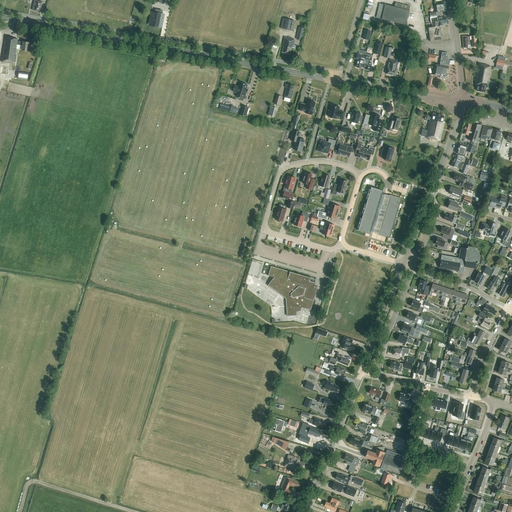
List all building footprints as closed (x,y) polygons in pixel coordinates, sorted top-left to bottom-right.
[(40,12),(42,2),(37,1),(36,0),(34,0),(32,10),(40,12)] [(394,7),(385,5),(381,19),(406,25),(410,6),(395,2),(394,7)] [(430,17),(438,16),(442,15),(441,11),(445,11),(444,3),(434,4),(435,12),(430,13),(430,17)] [(152,17),(150,25),(157,28),(159,24),(160,24),(162,15),(161,15),(162,12),(155,10),(154,13),(151,12),(150,17),(152,17)] [(442,15),(438,16),(438,18),(430,19),(430,22),(432,22),(432,27),(428,27),(430,42),(442,40),(441,36),(442,35),(441,33),(440,26),(446,25),(445,23),(446,23),(445,17),(442,17),(442,15)] [(292,31),(295,21),(283,18),(281,28),(292,31)] [(304,29),(299,27),(296,40),(301,41),(304,29)] [(476,46),(475,35),(471,36),(462,36),(463,48),(467,47),(467,48),(470,48),(469,40),(471,40),(472,47),(476,46)] [(14,63),(15,55),(17,44),(22,45),(22,50),(28,51),(30,43),(23,42),(17,41),(18,39),(5,37),(1,62),(10,63),(10,62),(14,63)] [(293,48),(295,40),(284,37),(282,46),(283,47),(282,52),(290,54),(292,48),(293,48)] [(382,43),(377,42),(374,53),(379,54),(382,43)] [(447,75),(449,63),(447,53),(442,52),(440,65),(435,64),(433,74),(445,77),(447,75)] [(363,67),(366,54),(362,53),(362,55),(357,54),(356,59),(358,59),(356,67),(361,68),(361,67),(363,67)] [(502,69),(505,57),(498,56),(498,59),(497,59),(495,68),(502,69)] [(397,69),(398,62),(389,60),(388,68),(387,68),(386,74),(395,76),(397,69)] [(487,87),(491,67),(487,66),(487,65),(478,63),(474,84),(477,84),(476,86),(477,87),(476,91),(485,92),(485,89),(486,89),(486,87),(487,87)] [(28,74),(28,72),(19,71),(18,78),(27,80),(28,74)] [(235,85),(234,86),(233,86),(233,87),(232,87),(232,88),(232,89),(232,90),(233,90),(233,92),(237,93),(236,96),(244,99),(246,92),(247,92),(248,89),(246,89),(247,85),(240,82),(239,87),(235,85)] [(291,99),(293,91),(292,91),(293,85),(286,84),(285,87),(286,88),(284,97),(291,99)] [(314,108),(315,103),(308,101),(307,105),(300,103),(298,110),(305,112),(304,112),(312,115),(312,114),(313,114),(314,114),(315,109),(315,108),(314,108)] [(344,112),(339,110),(340,107),(331,105),(330,111),(328,110),(327,115),(328,116),(336,119),(336,118),(342,120),(344,112)] [(246,116),(249,108),(242,106),(239,114),(246,116)] [(361,124),(363,117),(359,116),(360,113),(358,113),(356,110),(350,113),(351,116),(350,121),(357,123),(361,124)] [(378,120),(379,116),(372,113),(369,124),(374,126),(373,130),(379,132),(382,121),(378,120)] [(442,122),(444,116),(433,113),(432,117),(431,117),(430,120),(427,130),(422,129),(421,135),(426,137),(440,140),(444,122),(442,122)] [(398,130),(401,119),(393,117),(392,121),(388,120),(386,129),(392,131),(393,128),(398,130)] [(475,146),(476,142),(481,126),(472,123),(466,121),(463,134),(468,135),(467,139),(472,141),(471,145),(468,144),(468,146),(459,143),(456,153),(464,156),(466,151),(473,153),(475,147),(475,146)] [(350,129),(348,126),(345,127),(341,126),(340,131),(350,134),(351,129),(350,129)] [(490,140),(490,138),(490,137),(492,129),(483,126),(481,135),(480,138),(481,139),(485,140),(486,140),(486,139),(490,140)] [(493,129),(489,143),(493,144),(492,148),(498,150),(500,144),(496,143),(496,140),(498,140),(500,131),(493,129)] [(301,151),(304,140),(299,139),(301,132),(293,130),(290,140),(295,141),(293,149),(301,151)] [(333,148),(336,141),(329,139),(328,143),(321,141),(320,146),(319,146),(318,151),(322,152),(322,151),(328,153),(330,147),(333,148)] [(343,155),(346,146),(343,145),(343,142),(338,141),(336,148),(339,149),(337,155),(340,155),(343,155)] [(346,146),(343,155),(346,156),(345,157),(348,158),(350,152),(353,153),(355,144),(352,143),(351,147),(346,146)] [(363,158),(366,148),(363,147),(363,145),(358,143),(356,151),(359,151),(357,157),(360,158),(360,157),(363,158)] [(366,148),(363,158),(366,159),(365,160),(369,160),(370,155),(373,155),(375,148),(369,146),(369,149),(366,148)] [(393,152),(394,148),(389,147),(388,150),(383,148),(380,156),(386,158),(385,160),(390,162),(391,158),(393,159),(395,153),(393,152)] [(453,160),(461,163),(463,157),(455,155),(453,160)] [(463,163),(461,163),(453,160),(451,166),(459,169),(459,168),(462,168),(460,172),(465,174),(468,165),(463,164),(463,163)] [(487,173),(481,171),(479,179),(485,181),(487,173)] [(311,190),(313,183),(314,179),(311,178),(312,175),(305,173),(302,182),(307,184),(305,188),(311,190)] [(471,190),(473,185),(465,182),(467,178),(455,173),(453,179),(456,180),(456,181),(460,183),(459,186),(463,187),(471,190)] [(328,183),(330,176),(323,174),(321,181),(320,181),(319,186),(327,188),(328,183)] [(292,189),(295,178),(288,176),(284,187),(283,191),(284,191),(282,197),(292,200),(294,194),(291,193),(292,189)] [(346,186),(348,181),(340,179),(338,185),(335,184),(332,193),(336,195),(337,191),(344,194),(345,190),(346,190),(347,186),(346,186)] [(456,188),(450,186),(448,193),(451,194),(451,195),(459,198),(462,191),(456,188)] [(375,188),(372,187),(371,187),(370,190),(369,189),(366,198),(368,199),(366,204),(364,204),(362,213),(363,213),(362,219),(360,218),(358,227),(359,227),(358,230),(370,234),(370,233),(372,233),(372,232),(378,233),(378,234),(390,238),(402,198),(390,195),(390,196),(382,193),(383,190),(375,188)] [(489,206),(494,208),(497,198),(498,195),(490,193),(488,199),(491,200),(489,206)] [(500,199),(497,198),(494,208),(500,209),(501,206),(504,207),(507,197),(501,195),(500,199)] [(471,206),(472,202),(471,202),(472,199),(465,196),(462,202),(471,206)] [(328,209),(338,212),(340,206),(332,204),(333,200),(324,198),(323,203),(328,205),(329,206),(328,209)] [(459,212),(461,208),(457,206),(458,204),(450,201),(448,208),(456,211),(459,212)] [(282,221),(286,209),(278,207),(277,211),(276,212),(276,214),(275,219),(277,220),(277,221),(279,222),(280,221),(282,221)] [(336,218),(338,212),(328,209),(327,212),(326,213),(323,212),(321,217),(327,219),(328,216),(336,218)] [(306,222),(309,214),(303,212),(302,216),(297,214),(293,225),(301,227),(303,220),(306,222)] [(454,216),(449,214),(448,215),(445,214),(443,219),(451,222),(451,223),(454,224),(454,223),(456,224),(455,228),(463,231),(464,226),(457,224),(459,219),(453,217),(454,216)] [(320,227),(332,231),(334,225),(325,222),(324,226),(321,225),(320,227)] [(494,230),(496,224),(489,222),(488,224),(482,223),(480,230),(486,232),(485,235),(489,237),(489,236),(495,237),(497,231),(494,230)] [(331,236),(332,231),(320,227),(319,229),(323,230),(321,234),(331,236)] [(454,231),(445,227),(445,229),(442,227),(440,232),(448,235),(449,234),(452,235),(454,231)] [(507,247),(510,240),(508,239),(509,236),(511,232),(504,228),(499,237),(504,240),(502,244),(507,247)] [(445,250),(447,246),(448,243),(445,242),(445,241),(437,238),(435,244),(438,245),(437,248),(445,250)] [(476,249),(474,247),(471,246),(468,246),(467,248),(466,248),(466,249),(461,248),(459,258),(441,255),(441,260),(439,268),(458,271),(457,272),(463,274),(465,267),(475,268),(476,263),(477,263),(477,262),(479,262),(480,259),(480,256),(479,254),(478,251),(476,249)] [(310,278),(271,266),(268,276),(274,278),(273,279),(268,286),(285,299),(286,316),(296,316),(296,311),(301,311),(302,307),(311,310),(317,287),(314,286),(315,282),(309,281),(310,278)] [(495,285),(498,286),(501,279),(495,276),(499,268),(496,266),(491,275),(494,277),(492,282),(491,281),(487,288),(492,291),(495,285)] [(489,275),(492,270),(486,267),(483,272),(482,274),(478,272),(474,281),(480,285),(485,276),(486,274),(489,275)] [(427,295),(428,291),(429,286),(426,285),(426,281),(421,280),(418,288),(421,289),(420,293),(427,295)] [(437,294),(440,286),(433,284),(430,291),(429,295),(431,296),(432,292),(437,294)] [(505,289),(507,285),(505,284),(503,288),(499,295),(504,297),(507,290),(505,289)] [(443,300),(447,288),(440,286),(437,294),(442,295),(441,299),(443,300)] [(451,298),(454,291),(447,288),(443,300),(445,301),(446,297),(451,298)] [(457,305),(461,293),(454,291),(451,298),(456,300),(455,304),(457,305)] [(461,293),(457,305),(459,305),(460,301),(465,303),(468,295),(461,293)] [(482,307),(485,303),(476,298),(473,303),(482,307)] [(421,313),(424,308),(419,306),(420,303),(413,300),(410,306),(418,309),(417,311),(421,313)] [(489,307),(485,305),(482,311),(486,314),(487,311),(494,315),(497,311),(494,309),(495,308),(490,306),(489,307)] [(417,323),(419,316),(416,315),(408,312),(406,318),(413,321),(413,322),(417,323)] [(454,324),(459,315),(453,312),(449,320),(450,320),(449,322),(454,324)] [(488,327),(491,322),(489,321),(489,320),(485,318),(486,315),(480,312),(478,316),(480,317),(477,321),(481,324),(488,327)] [(432,323),(433,319),(431,318),(431,317),(422,314),(420,317),(425,319),(424,320),(432,323)] [(412,336),(414,331),(413,331),(414,328),(411,327),(404,324),(401,330),(402,330),(402,331),(402,332),(405,333),(406,333),(407,332),(409,332),(408,334),(412,336)] [(473,334),(482,339),(485,333),(480,330),(478,335),(474,333),(473,334)] [(412,344),(413,340),(407,338),(408,336),(404,334),(403,336),(399,335),(397,341),(405,344),(406,341),(412,344)] [(478,345),(482,339),(473,334),(472,336),(476,338),(473,343),(478,345)] [(345,349),(348,350),(353,351),(355,346),(351,344),(352,340),(344,337),(342,342),(344,343),(342,348),(345,349)] [(502,344),(509,348),(511,342),(505,338),(502,344)] [(506,353),(509,348),(502,344),(499,350),(501,351),(500,354),(505,356),(506,354),(506,353)] [(402,351),(402,349),(396,348),(396,349),(394,349),(392,354),(404,357),(405,351),(402,351)] [(464,354),(473,358),(475,351),(470,349),(468,354),(465,352),(464,354)] [(464,354),(463,356),(464,356),(462,361),(470,364),(473,358),(464,354)] [(348,366),(350,360),(345,358),(345,357),(342,356),(339,362),(348,366)] [(500,367),(507,369),(509,363),(501,360),(500,367)] [(394,362),(391,361),(390,368),(394,369),(398,370),(398,367),(401,368),(402,364),(399,364),(400,363),(395,362),(394,362)] [(415,373),(423,375),(424,368),(423,368),(424,362),(418,361),(415,373)] [(436,378),(437,369),(435,369),(436,365),(429,364),(428,368),(431,369),(429,376),(436,378)] [(318,378),(320,373),(307,367),(305,372),(318,378)] [(337,368),(333,367),(332,370),(335,372),(335,373),(343,376),(345,371),(342,369),(337,367),(337,368)] [(509,372),(510,370),(507,369),(500,367),(498,373),(505,375),(506,372),(509,372)] [(457,374),(466,377),(469,370),(463,368),(462,374),(458,372),(457,374)] [(466,377),(457,374),(452,373),(449,372),(447,378),(451,379),(452,376),(453,376),(453,377),(455,378),(455,377),(456,377),(457,376),(461,377),(459,382),(464,384),(466,377)] [(494,384),(505,387),(506,384),(503,383),(504,380),(496,378),(494,384)] [(337,392),(339,386),(334,385),(335,384),(327,380),(324,388),(332,391),(332,390),(337,392)] [(312,391),(315,384),(307,381),(304,388),(312,391)] [(504,390),(505,387),(494,384),(492,390),(500,392),(501,389),(504,390)] [(379,397),(381,391),(378,390),(378,389),(371,386),(369,393),(376,396),(379,397)] [(390,394),(386,392),(383,399),(381,398),(379,404),(385,406),(387,401),(390,394)] [(410,398),(408,398),(409,395),(400,393),(399,401),(407,402),(407,401),(410,401),(409,403),(413,404),(414,399),(410,398)] [(317,401),(320,402),(331,407),(333,401),(319,396),(317,401)] [(310,408),(313,401),(306,398),(303,406),(310,408)] [(435,410),(438,410),(440,399),(433,398),(431,406),(436,407),(435,410)] [(447,401),(440,399),(438,410),(440,411),(441,408),(445,409),(447,401)] [(368,404),(368,405),(365,403),(362,410),(366,411),(365,412),(370,414),(370,413),(374,415),(377,408),(373,407),(373,406),(368,404)] [(455,403),(453,415),(459,416),(458,418),(463,419),(465,413),(461,412),(463,405),(455,403)] [(471,414),(470,418),(478,420),(479,416),(480,413),(479,412),(480,408),(473,406),(472,411),(471,410),(470,414),(471,414)] [(504,429),(509,418),(502,415),(497,426),(504,429)] [(273,418),(271,424),(277,426),(275,431),(281,433),(283,426),(285,427),(287,422),(273,418)] [(324,421),(315,418),(314,420),(310,419),(308,422),(312,424),(319,427),(319,426),(323,427),(325,423),(323,422),(324,421)] [(362,424),(357,422),(356,426),(357,427),(357,428),(360,429),(359,432),(365,434),(366,431),(369,432),(371,429),(367,427),(368,425),(363,423),(362,424)] [(317,430),(318,429),(306,424),(302,435),(301,434),(299,439),(308,443),(310,438),(307,437),(308,434),(317,437),(317,436),(319,437),(321,431),(317,430)] [(425,437),(430,439),(433,430),(434,427),(432,427),(431,429),(427,428),(425,437)] [(430,439),(436,441),(439,429),(437,428),(436,431),(433,430),(430,439)] [(436,441),(441,442),(444,433),(440,432),(441,429),(439,429),(436,441)] [(453,446),(456,434),(454,433),(454,436),(450,435),(447,444),(453,446)] [(367,441),(371,442),(371,441),(376,443),(378,438),(369,434),(367,440),(367,441)] [(458,447),(461,438),(458,437),(458,434),(456,434),(453,446),(458,447)] [(288,441),(273,436),(272,436),(271,441),(272,442),(275,444),(275,443),(281,447),(283,449),(283,448),(286,450),(289,441),(288,441)] [(371,442),(367,441),(363,440),(356,437),(355,438),(352,436),(349,443),(353,444),(353,445),(360,448),(362,444),(369,447),(371,442)] [(458,447),(464,449),(467,437),(465,436),(465,439),(461,438),(458,447)] [(467,437),(464,449),(470,450),(472,441),(469,440),(469,438),(467,437)] [(503,441),(494,437),(491,444),(499,446),(500,442),(502,443),(503,441)] [(496,453),(499,446),(491,444),(489,450),(496,453)] [(366,455),(365,457),(373,460),(371,464),(378,466),(379,466),(381,467),(380,469),(386,471),(388,465),(401,470),(406,457),(387,450),(386,453),(383,452),(377,449),(375,453),(367,450),(367,452),(364,451),(363,454),(366,455)] [(494,459),(496,453),(489,450),(487,456),(494,459)] [(357,466),(360,459),(346,454),(344,460),(348,461),(348,462),(351,463),(352,461),(353,462),(352,464),(357,466)] [(299,461),(300,458),(288,455),(287,460),(286,460),(284,466),(289,467),(289,466),(302,469),(304,463),(299,461)] [(493,462),(494,459),(487,456),(484,462),(494,466),(495,463),(493,462)] [(480,473),(488,476),(489,472),(492,473),(493,469),(490,468),(490,469),(483,467),(480,473)] [(386,486),(390,475),(385,472),(380,484),(386,486)] [(486,482),(488,476),(480,473),(478,479),(486,482)] [(341,475),(337,474),(335,479),(340,481),(339,481),(345,484),(345,483),(348,484),(350,478),(342,475),(341,475)] [(287,477),(285,476),(280,490),(282,491),(290,494),(292,489),(288,488),(290,484),(295,486),(299,488),(301,482),(288,477),(287,477)] [(361,486),(363,480),(355,477),(353,482),(361,486)] [(487,483),(486,482),(478,479),(476,485),(483,488),(485,485),(487,485),(487,483)] [(338,484),(334,482),(331,488),(336,490),(335,490),(340,492),(341,490),(344,491),(351,494),(353,489),(343,485),(338,483),(338,484)] [(481,494),(483,488),(476,485),(473,492),(481,494)] [(326,506),(326,508),(335,511),(339,500),(332,497),(330,502),(331,502),(330,503),(326,501),(325,506),(326,506)] [(471,503),(478,506),(481,507),(483,500),(473,497),(471,503)] [(405,511),(406,511),(403,510),(405,503),(398,501),(395,511),(398,511),(405,511)] [(292,508),(293,504),(286,502),(285,505),(282,504),(281,508),(283,509),(289,511),(291,508),(292,508)] [(505,511),(508,505),(500,502),(498,510),(503,511),(505,511)] [(477,509),(478,506),(471,503),(469,509),(476,511),(478,511),(479,510),(477,509)]
